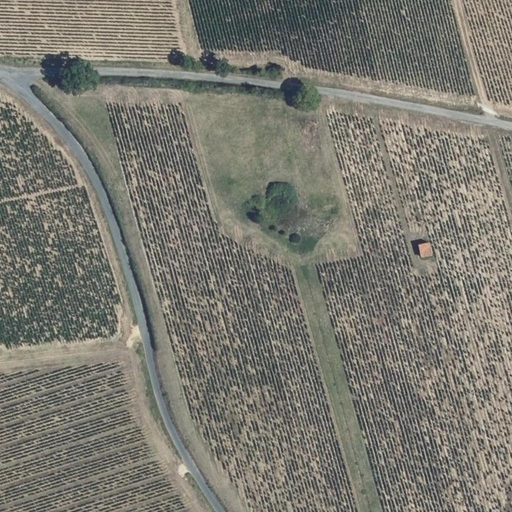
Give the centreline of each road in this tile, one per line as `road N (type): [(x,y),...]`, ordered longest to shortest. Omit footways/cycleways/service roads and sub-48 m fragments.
road 1 (unclassified): [(0,69),(306,86),(511,124)]
road 2 (unclassified): [(0,78),(24,92),(87,161),(113,219),(160,406),(221,511)]
road 3 (track): [(458,0),(491,121)]
